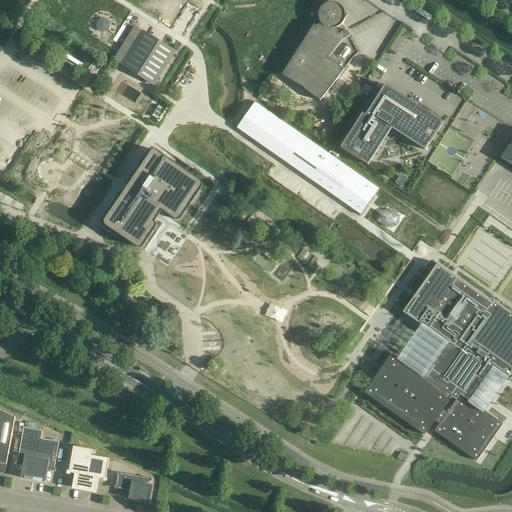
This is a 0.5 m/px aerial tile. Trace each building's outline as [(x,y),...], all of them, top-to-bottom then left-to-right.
[(345,13),(344,12),(344,11),(344,10),(343,9),(342,7),(341,6),(340,5),(339,5),(339,4),(338,4),(337,3),(336,3),(334,2),(333,2),(332,2),(331,2),(330,2),(328,2),(326,3),(325,4),(324,4),(323,5),(322,6),(321,7),(320,8),(320,9),(319,11),(319,12),(318,13),(318,14),(318,15),(318,17),(318,18),(319,19),(319,21),(320,22),(321,23),(316,26),(314,25),(282,74),(299,86),(300,85),(303,88),(320,101),(352,60),(353,58),(355,56),(357,55),(358,53),(349,37),(350,36),(346,30),(345,31),(342,25),(342,24),(343,22),(344,21),(347,15),(345,14),(345,13)] [(124,67),(145,33),(136,27),(115,61),(124,67)] [(124,67),(151,84),(173,50),(145,33),(124,67)] [(361,161),(368,165),(392,129),(425,150),(430,143),(443,122),(385,85),(383,87),(381,87),(381,90),(365,115),(362,113),(340,148),(361,161)] [(255,102),(237,128),(361,215),(379,189),(255,102)] [(511,139),(511,142),(510,146),(509,145),(500,158),(511,165),(511,139)] [(151,152),(104,219),(104,220),(104,221),(104,223),(104,224),(105,225),(106,226),(136,247),(137,247),(138,248),(139,248),(140,248),(141,247),(142,246),(155,228),(156,227),(156,226),(156,225),(156,223),(155,222),(154,221),(156,219),(160,212),(162,211),(174,219),(175,220),(176,220),(177,220),(178,220),(179,220),(180,219),(181,218),(202,188),(203,187),(203,186),(203,185),(203,184),(202,182),(201,181),(158,151),(157,151),(156,150),(154,150),(153,150),(152,151),(151,151),(151,152)] [(365,391),(364,393),(365,393),(392,412),(424,435),(434,421),(435,422),(439,424),(434,431),(477,461),(478,459),(494,437),(503,424),(484,411),(473,403),(485,387),(496,371),(507,379),(510,381),(511,378),(511,313),(494,301),(493,302),(469,286),(437,264),(436,265),(416,293),(403,312),(421,325),(444,341),(444,342),(436,352),(433,350),(431,353),(429,356),(427,358),(425,362),(428,364),(421,374),(422,374),(421,375),(398,358),(392,354),(365,391)] [(407,345),(398,358),(421,375),(422,374),(421,374),(428,364),(425,362),(427,358),(429,356),(431,353),(433,350),(436,352),(444,342),(444,341),(421,325),(407,345)] [(484,411),(507,379),(496,371),(473,403),(484,411)] [(0,473),(1,473),(2,473),(3,472),(4,472),(5,471),(5,470),(6,469),(15,417),(0,410),(0,473)] [(46,469),(54,470),(59,442),(41,439),(42,431),(24,427),(17,461),(17,463),(25,465),(22,477),(24,477),(24,479),(42,482),(42,481),(44,481),(46,469)] [(98,478),(106,480),(106,478),(109,459),(91,455),(92,450),(73,446),(69,471),(68,471),(68,473),(76,474),(74,488),(95,492),(98,478)] [(129,491),(131,491),(130,498),(149,501),(152,486),(149,486),(150,481),(151,479),(149,478),(148,479),(121,474),(121,473),(118,473),(118,475),(116,486),(115,488),(118,489),(118,488),(129,490),(129,491)]
